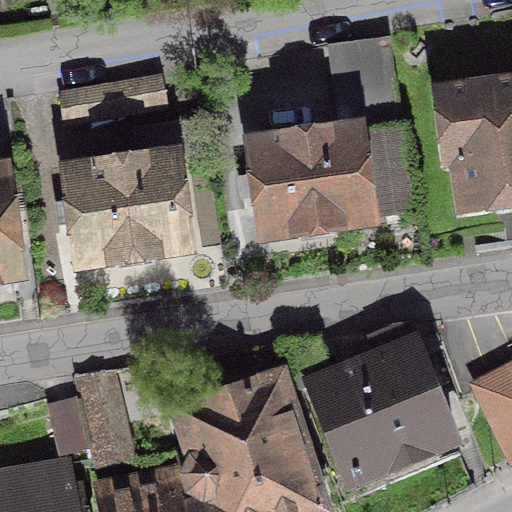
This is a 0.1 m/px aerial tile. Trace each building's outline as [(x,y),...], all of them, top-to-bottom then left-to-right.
[(331,44),(342,129),(401,121),(390,36),(331,44)] [(65,123),(167,105),(161,76),(60,93),(65,123)] [(511,80),(437,91),(447,163),(454,162),(460,209),(511,202),(511,80)] [(79,265),(189,249),(175,156),(204,152),(199,118),(139,127),(144,159),(66,170),(70,201),(56,203),(59,224),(73,222),(79,265)] [(401,121),(342,129),(249,142),(262,238),(372,222),(371,217),(415,211),(401,125),(401,121)] [(0,276),(19,274),(4,169),(0,169),(0,276)] [(318,338),(283,344),(300,387),(310,383),(349,481),(454,439),(420,356),(441,348),(436,333),(415,341),(408,325),(370,340),(378,356),(331,375),(318,338)] [(511,367),(477,386),(511,457),(511,367)] [(80,380),(99,465),(129,458),(109,373),(80,380)] [(181,462),(194,511),(311,511),(324,508),(279,376),(178,409),(193,458),(181,462)] [(48,403),(60,455),(86,449),(74,397),(48,403)] [(194,511),(181,462),(172,465),(174,472),(97,487),(102,511),(194,511)] [(0,511),(83,511),(79,488),(73,489),(68,463),(0,474),(0,511)]
